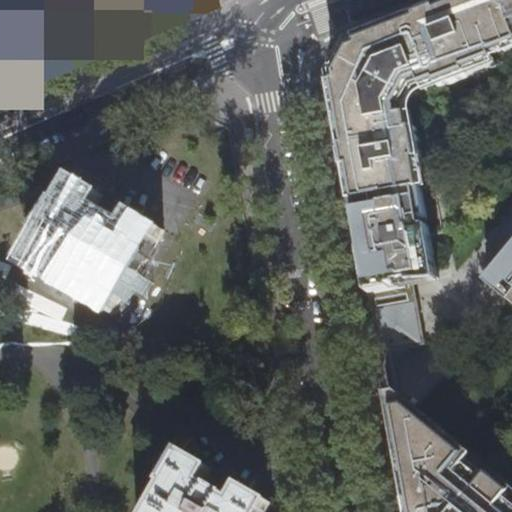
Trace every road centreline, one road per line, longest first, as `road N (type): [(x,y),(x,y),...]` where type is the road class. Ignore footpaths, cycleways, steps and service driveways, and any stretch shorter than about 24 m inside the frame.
road 1 (residential): [(254,52),(341,511)]
road 2 (residential): [(0,150),(254,52)]
